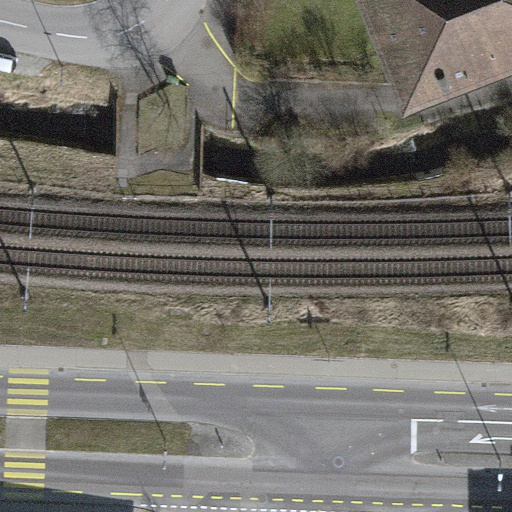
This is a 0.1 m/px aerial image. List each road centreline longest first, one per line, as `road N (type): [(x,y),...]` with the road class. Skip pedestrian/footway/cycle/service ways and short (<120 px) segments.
road 1 (primary): [(0,433),(328,447)]
road 2 (primary): [(328,447),(511,454)]
road 3 (residential): [(0,25),(110,37),(155,18),(168,0)]
